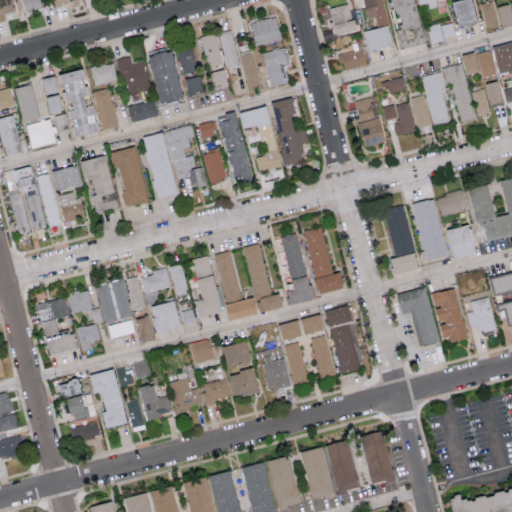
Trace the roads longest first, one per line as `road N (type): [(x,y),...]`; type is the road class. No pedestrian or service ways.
road 1 (residential): [(0,501),(511,366)]
road 2 (residential): [(429,511),(295,0)]
road 3 (residential): [(0,280),(511,146)]
road 4 (residential): [(66,511),(0,260)]
road 5 (residential): [(225,0),(0,58)]
